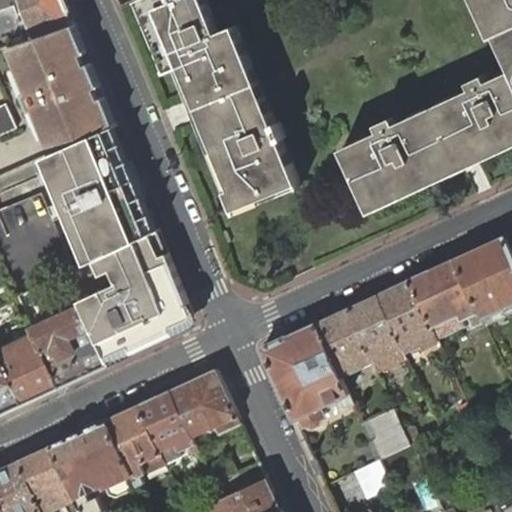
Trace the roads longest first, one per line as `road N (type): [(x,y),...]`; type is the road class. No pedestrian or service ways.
road 1 (residential): [(92,0),(231,334)]
road 2 (residential): [(231,334),(511,201)]
road 3 (residential): [(0,440),(231,334)]
road 4 (residential): [(231,334),(312,511)]
